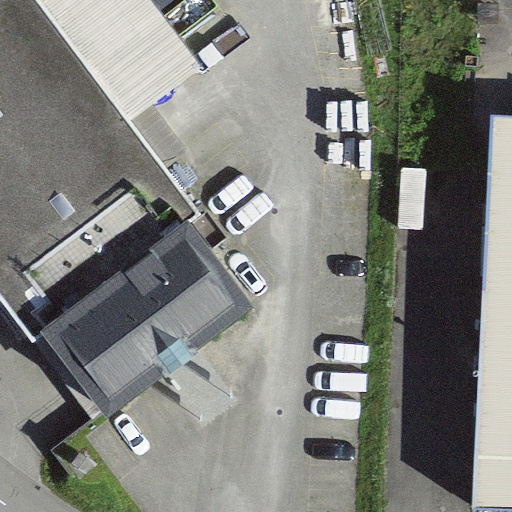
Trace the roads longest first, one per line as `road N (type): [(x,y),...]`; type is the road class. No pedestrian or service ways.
road 1 (unknown): [(267,511),(269,139),(260,65),(239,0)]
road 2 (unknown): [(420,511),(433,213)]
